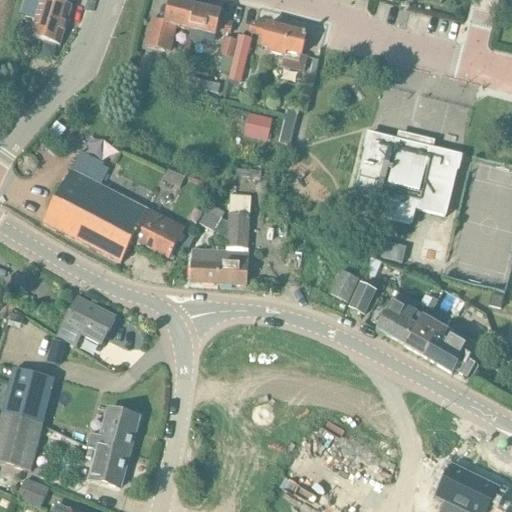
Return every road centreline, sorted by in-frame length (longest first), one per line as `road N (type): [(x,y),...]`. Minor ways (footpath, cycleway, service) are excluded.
road 1 (tertiary): [(511,429),(293,322),(220,311),(177,324)]
road 2 (residential): [(271,0),(333,14),(365,38),(472,66)]
road 3 (tertiary): [(177,324),(157,306),(113,292),(0,227)]
road 4 (unclassified): [(0,169),(76,75),(109,0)]
road 5 (unclassified): [(160,511),(184,373),(177,324)]
